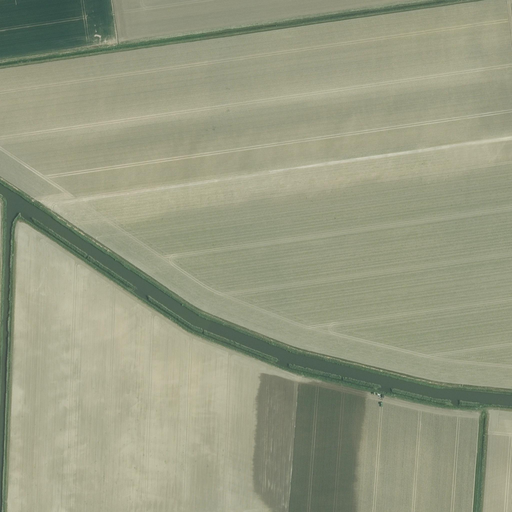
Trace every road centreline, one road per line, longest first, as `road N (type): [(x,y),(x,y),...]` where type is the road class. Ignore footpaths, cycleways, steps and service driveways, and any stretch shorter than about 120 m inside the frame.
road 1 (track): [(487,409),(440,409),(305,378),(290,511)]
road 2 (track): [(268,173),(511,137)]
road 3 (track): [(268,173),(48,204)]
